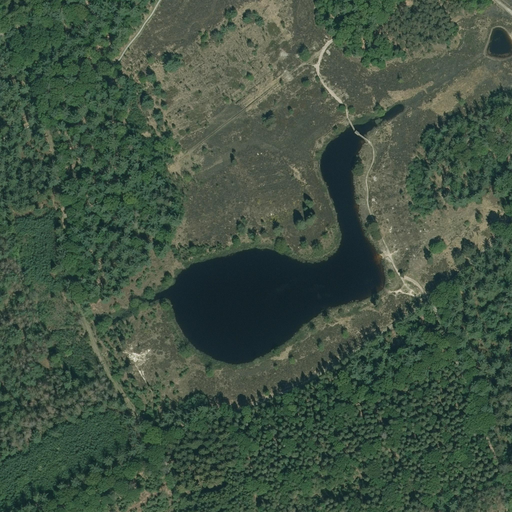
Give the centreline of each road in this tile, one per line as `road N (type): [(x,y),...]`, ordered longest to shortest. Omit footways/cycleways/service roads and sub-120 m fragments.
road 1 (track): [(182,511),(155,442),(112,384),(66,281),(48,139),(26,77),(0,37)]
road 2 (track): [(432,301),(292,390),(155,442)]
road 3 (track): [(489,438),(432,301)]
road 4 (track): [(155,442),(35,511)]
